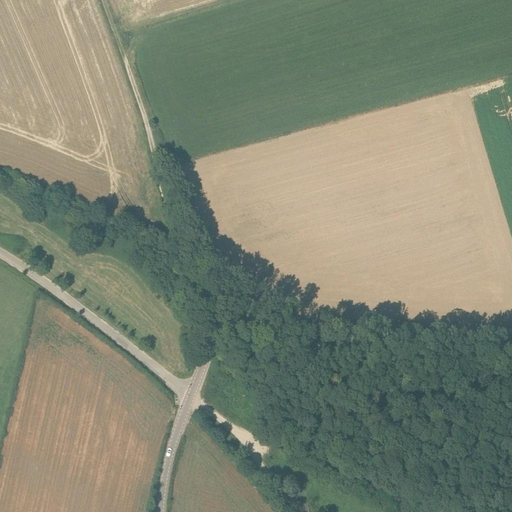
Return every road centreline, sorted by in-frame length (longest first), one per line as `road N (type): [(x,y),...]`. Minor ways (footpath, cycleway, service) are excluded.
road 1 (tertiary): [(189,396),(211,344),(232,329),(511,342)]
road 2 (track): [(102,0),(189,278),(219,335)]
road 3 (unclassified): [(189,396),(0,252)]
road 4 (track): [(189,396),(246,443),(300,511)]
road 5 (tertiary): [(159,511),(189,396)]
